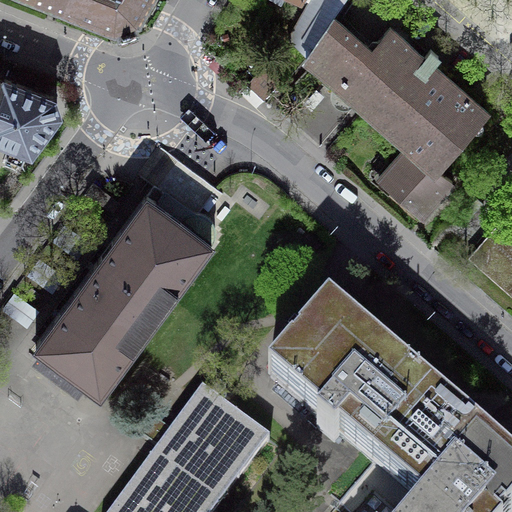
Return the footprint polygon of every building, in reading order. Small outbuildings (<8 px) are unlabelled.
[(62,0),(61,5),(112,25),(115,26),(118,25),(117,25),(135,19),(137,18),(139,16),(139,15),(147,0),(62,0)] [(334,14),(343,0),(309,0),(299,19),(288,38),(305,56),(334,14)] [(372,48),(334,14),(305,56),(356,100),(407,145),(409,143),(437,168),(487,111),(432,63),(438,56),(431,49),(424,56),(390,27),(372,48)] [(256,75),(251,81),(266,94),(276,83),(261,70),(256,75)] [(9,79),(6,78),(0,95),(0,135),(11,140),(3,162),(18,168),(27,147),(30,148),(33,145),(32,145),(55,114),(58,111),(57,108),(56,108),(54,100),(53,97),(50,96),(29,88),(9,80),(9,79)] [(453,181),(437,168),(409,143),(407,145),(378,178),(422,216),(437,199),(453,181)] [(95,183),(82,200),(107,218),(119,202),(95,183)] [(66,367),(100,392),(212,241),(213,239),(214,236),(215,234),(215,230),(215,228),(214,225),(213,222),(211,220),(209,217),(207,216),(205,214),(203,213),(200,212),(196,212),(193,212),(190,213),(187,215),(184,217),(182,219),(172,212),(162,205),(169,196),(154,185),(148,194),(147,193),(35,344),(66,367)] [(511,229),(500,219),(488,234),(486,232),(477,242),(479,244),(468,256),(511,294),(511,229)] [(341,504),(349,511),(511,511),(511,470),(328,309),(269,377),(321,422),(317,427),(335,443),(340,437),(373,466),(341,504)] [(168,440),(115,511),(213,511),(268,438),(205,391),(168,440)]
